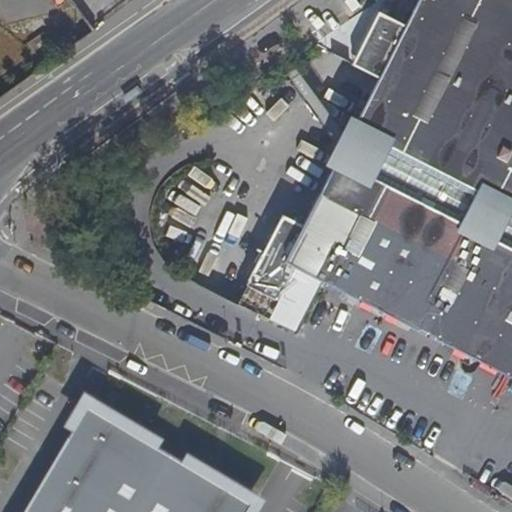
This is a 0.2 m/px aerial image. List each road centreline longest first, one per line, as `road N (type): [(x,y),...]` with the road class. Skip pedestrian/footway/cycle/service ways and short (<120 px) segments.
road 1 (residential): [(0,265),(311,423),(449,511)]
road 2 (primary): [(0,156),(218,0)]
